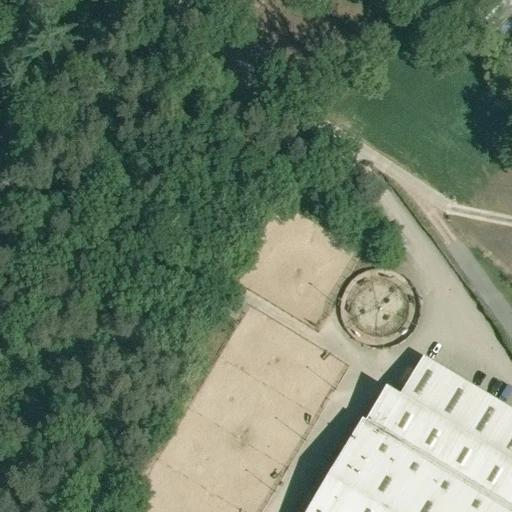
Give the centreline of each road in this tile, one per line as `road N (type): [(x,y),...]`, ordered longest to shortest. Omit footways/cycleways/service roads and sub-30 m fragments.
road 1 (unclassified): [(511,381),(458,338),(423,251),(371,178),(324,132),(187,30),(165,0)]
road 2 (track): [(324,132),(381,152),(431,193),(511,301)]
